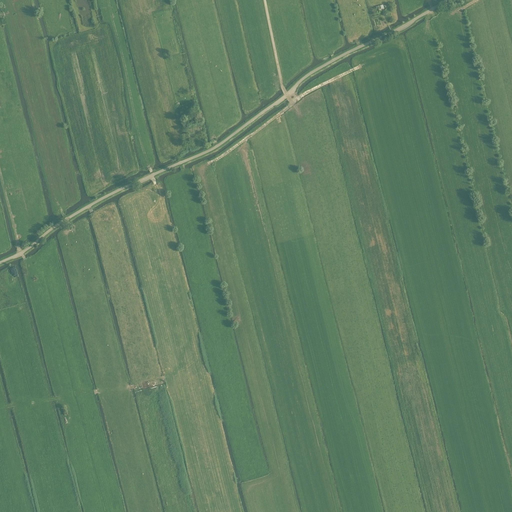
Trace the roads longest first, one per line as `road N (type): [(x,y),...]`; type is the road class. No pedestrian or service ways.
road 1 (unclassified): [(285,95),(312,71),(447,0)]
road 2 (track): [(152,175),(108,0)]
